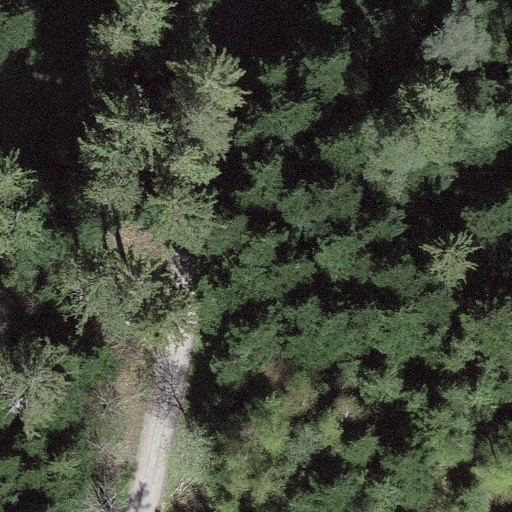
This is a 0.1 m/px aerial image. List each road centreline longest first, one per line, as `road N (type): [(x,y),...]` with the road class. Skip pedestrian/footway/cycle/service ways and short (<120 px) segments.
road 1 (track): [(227,0),(143,511)]
road 2 (track): [(113,0),(0,107)]
